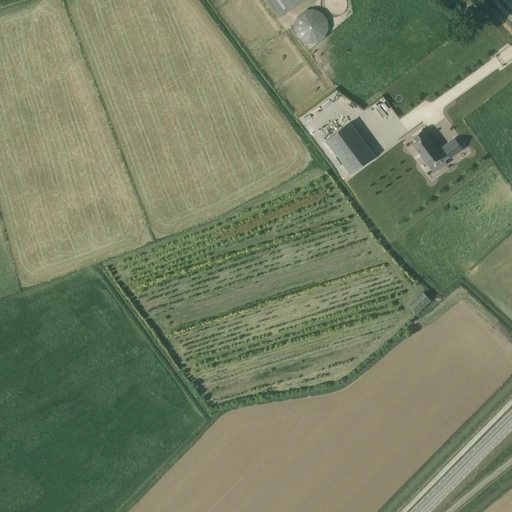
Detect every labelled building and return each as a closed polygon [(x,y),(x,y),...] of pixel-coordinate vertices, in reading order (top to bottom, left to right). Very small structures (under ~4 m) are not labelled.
[(267,0),(280,17),(302,0),(267,0)] [(304,5),(293,34),(322,45),(333,16),(304,5)] [(374,155),(349,122),(325,141),(350,173),(374,155)] [(450,158),(462,149),(454,138),(442,147),(442,148),(437,151),(421,130),(413,136),(416,141),(412,143),(428,165),(434,161),(434,162),(436,161),(435,160),(439,157),(443,162),(449,157),(450,158)] [(409,305),(417,314),(431,300),(423,292),(409,305)]
